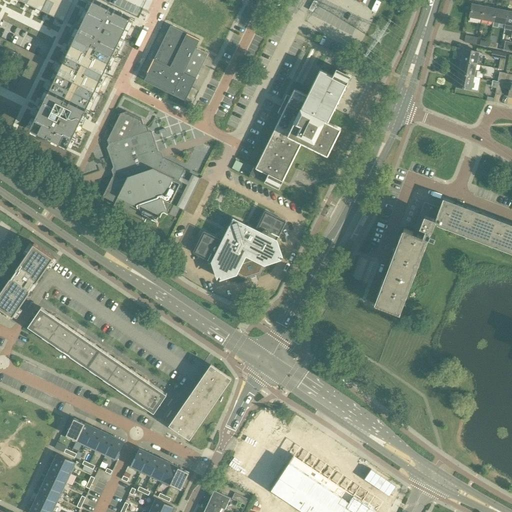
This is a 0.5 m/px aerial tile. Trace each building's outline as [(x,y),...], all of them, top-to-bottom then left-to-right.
[(22,0),(65,20),(74,0),(22,0)] [(472,4),(469,17),(481,19),(484,6),(472,4)] [(91,5),(32,127),(68,145),(128,23),(91,5)] [(222,16),(216,14),(218,10),(210,6),(199,32),(217,39),(220,31),(216,29),(222,16)] [(484,6),(481,19),(493,22),(496,8),(484,6)] [(493,22),(492,27),(498,28),(499,23),(505,24),(508,11),(496,8),(493,22)] [(146,77),(144,80),(173,94),(185,100),(186,98),(188,95),(196,78),(195,78),(206,56),(207,56),(208,54),(196,48),(199,40),(197,39),(170,26),(154,59),(155,59),(149,70),(146,77)] [(477,44),(478,37),(466,35),(464,42),(477,44)] [(463,49),(461,61),(476,64),(479,52),(463,49)] [(505,59),(506,53),(492,51),(491,56),(505,59)] [(461,61),(458,74),(474,77),(476,64),(461,61)] [(307,95),(294,89),(265,147),(255,167),(254,167),(249,176),(264,183),(265,182),(279,189),(302,143),(328,155),(341,128),(328,122),(351,75),(337,68),(333,76),(320,69),(307,95)] [(479,68),(477,74),(497,78),(498,72),(479,68)] [(508,96),(511,97),(511,82),(511,83),(511,78),(511,74),(505,73),(503,82),(502,88),(510,89),(508,96)] [(474,77),(458,74),(456,86),(471,89),(474,77)] [(491,86),(496,87),(495,94),(501,95),(502,88),(503,82),(497,81),(492,80),(491,86)] [(185,100),(184,104),(189,106),(190,105),(192,101),(186,98),(185,100)] [(157,152),(158,151),(152,132),(151,132),(149,131),(148,130),(145,131),(143,125),(143,124),(142,119),(126,111),(126,112),(121,113),(120,113),(107,140),(109,144),(107,147),(113,166),(115,166),(118,173),(113,175),(103,196),(144,217),(143,220),(145,220),(144,222),(145,222),(147,218),(148,218),(152,220),(152,219),(152,218),(156,220),(158,225),(159,224),(157,220),(159,216),(160,216),(160,217),(162,213),(164,213),(168,214),(166,213),(182,182),(179,181),(185,168),(163,158),(159,159),(157,152)] [(187,185),(176,207),(184,211),(200,179),(197,177),(192,175),(187,185)] [(200,179),(184,211),(186,211),(193,215),(208,183),(200,179)] [(397,311),(425,237),(426,238),(426,237),(428,238),(431,231),(432,228),(434,229),(435,225),(433,225),(434,222),(437,223),(437,224),(437,223),(511,251),(511,227),(445,202),(442,210),(439,209),(440,208),(439,207),(439,208),(425,215),(425,214),(420,227),(423,228),(420,235),(404,229),(403,229),(404,229),(376,303),(375,303),(375,304),(400,313),(400,312),(397,311)] [(198,244),(193,252),(201,256),(212,262),(218,278),(219,276),(221,277),(220,279),(236,274),(246,278),(250,277),(251,278),(255,276),(255,275),(260,273),(265,264),(281,259),(279,258),(280,255),(282,256),(277,241),(286,221),(285,221),(265,211),(265,212),(256,230),(246,225),(234,219),(223,241),(218,239),(204,232),(203,231),(199,239),(200,239),(198,244)] [(0,292),(0,306),(14,316),(54,256),(34,243),(0,292)] [(28,326),(132,398),(154,413),(167,394),(147,380),(41,307),(28,326)] [(187,399),(169,425),(188,438),(190,439),(232,378),(211,364),(210,365),(187,399)] [(76,442),(84,423),(74,418),(65,437),(76,442)] [(76,442),(85,446),(94,428),(84,423),(76,442)] [(85,446),(95,451),(104,432),(94,428),(85,446)] [(114,437),(104,432),(95,451),(105,456),(114,437)] [(114,437),(105,456),(115,460),(124,442),(123,441),(114,437)] [(258,441),(222,511),(248,511),(279,451),(258,441)] [(130,468),(141,472),(149,454),(139,449),(130,468)] [(57,454),(52,465),(71,473),(76,463),(57,454)] [(141,472),(150,477),(159,458),(149,454),(141,472)] [(294,455),(270,490),(304,511),(376,511),(377,510),(294,455)] [(169,463),(159,458),(150,477),(160,482),(169,463)] [(170,486),(179,467),(169,463),(160,482),(170,486)] [(48,474),(66,483),(71,473),(52,465),(48,474)] [(179,467),(170,486),(180,491),(189,472),(179,467)] [(43,484),(62,493),(66,483),(48,474),(43,484)] [(43,484),(38,494),(57,503),(62,493),(43,484)] [(51,511),(52,511),(57,503),(38,494),(34,504),(51,511)] [(149,508),(157,511),(170,511),(173,507),(154,498),(149,508)]
